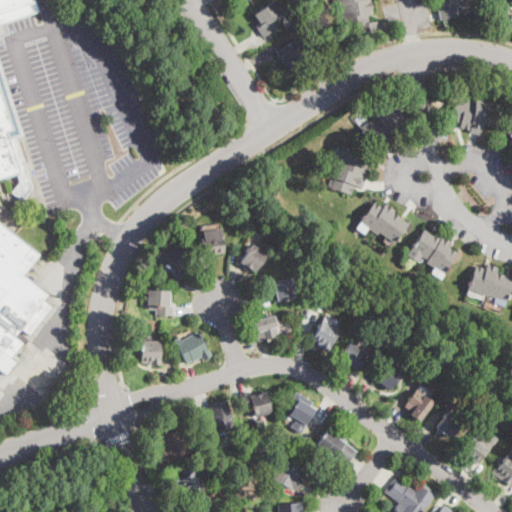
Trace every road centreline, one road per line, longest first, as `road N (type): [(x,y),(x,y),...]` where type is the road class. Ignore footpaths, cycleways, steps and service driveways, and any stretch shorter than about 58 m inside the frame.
road 1 (residential): [(494,511),(329,384),(293,366),(257,365),(112,412)]
road 2 (residential): [(272,128),(168,196),(128,242),(101,325),(112,412)]
road 3 (residential): [(511,62),(470,51),(406,54),(364,69),(272,128)]
road 4 (residential): [(419,52),(430,154),(450,208),(479,233),(511,241)]
road 5 (residential): [(272,128),(188,0)]
road 6 (residential): [(434,166),(483,163),(496,173),(503,193),(485,235)]
